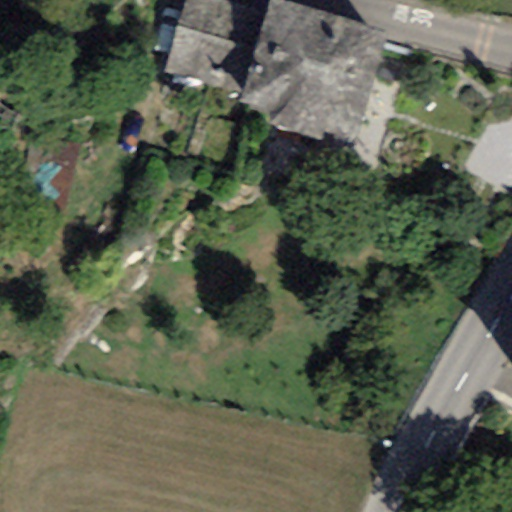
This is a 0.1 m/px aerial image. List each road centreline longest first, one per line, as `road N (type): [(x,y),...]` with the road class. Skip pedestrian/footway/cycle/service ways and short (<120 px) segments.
road 1 (tertiary): [(397,511),(511,286)]
road 2 (residential): [(511,53),(287,0)]
